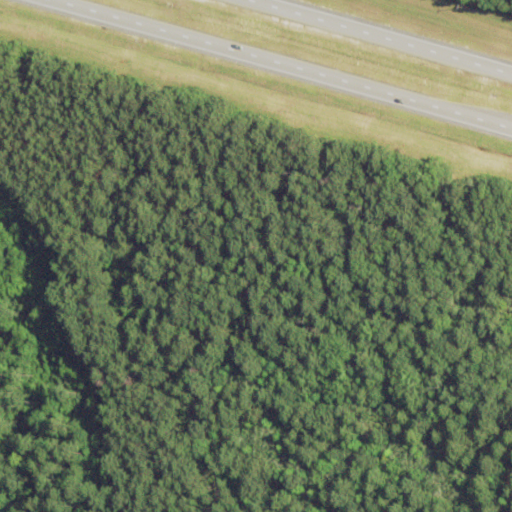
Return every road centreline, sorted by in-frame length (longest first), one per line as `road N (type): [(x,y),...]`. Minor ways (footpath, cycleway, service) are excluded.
road 1 (trunk): [(48,0),(511,129)]
road 2 (trunk): [(511,75),(243,0)]
